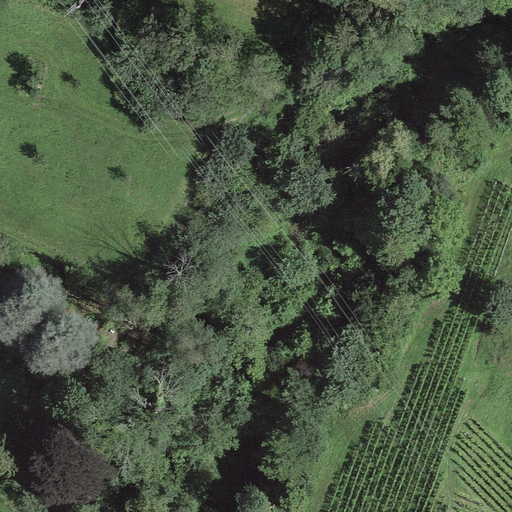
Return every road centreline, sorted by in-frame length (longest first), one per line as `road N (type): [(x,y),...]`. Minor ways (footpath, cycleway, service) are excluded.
road 1 (track): [(346,0),(328,42),(184,190),(144,269),(77,279),(0,249)]
road 2 (track): [(111,274),(120,401),(89,511)]
